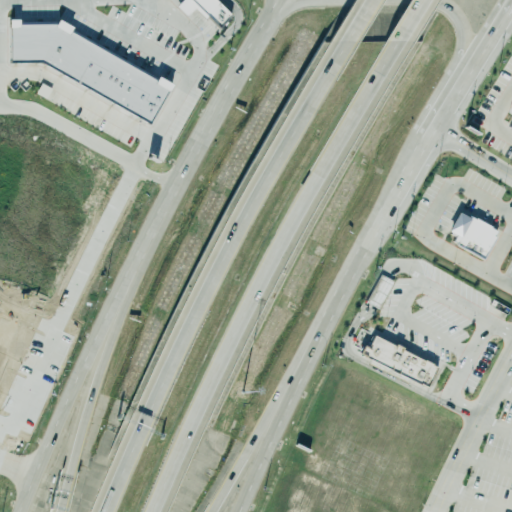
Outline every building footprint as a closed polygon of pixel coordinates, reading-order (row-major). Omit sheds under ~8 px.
[(182,0),(176,7),(186,16),(195,7),(217,28),(229,15),(213,0),(182,0)] [(7,21),(53,20),(165,85),(146,120),(39,60),(7,58),(7,21)] [(456,210),(494,231),(478,262),(439,241),(456,210)] [(380,308),(390,280),(377,276),(368,303),(380,308)] [(371,338),(434,369),(424,391),(357,358),(361,349),(365,350),(371,338)]
